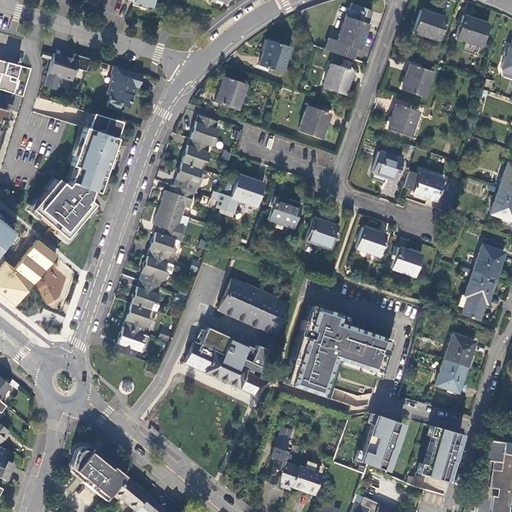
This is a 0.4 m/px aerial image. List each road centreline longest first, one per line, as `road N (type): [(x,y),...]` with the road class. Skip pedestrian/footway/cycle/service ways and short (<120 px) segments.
road 1 (tertiary): [(69,359),(153,128),(188,70)]
road 2 (residential): [(188,70),(158,53),(0,4)]
road 3 (residential): [(396,0),(339,171)]
road 4 (residential): [(188,311),(159,381),(124,430)]
road 5 (secondary): [(124,430),(222,511)]
